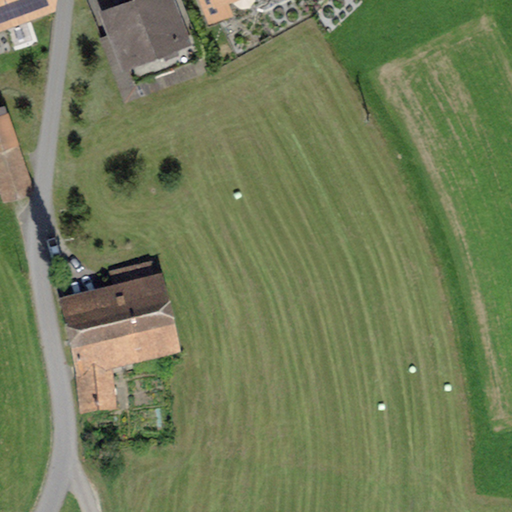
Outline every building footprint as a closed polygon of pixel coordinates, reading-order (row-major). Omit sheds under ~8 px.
[(0,0),(0,21),(47,4),(45,0),(0,0)] [(112,11),(139,80),(202,54),(180,0),(132,0),(130,1),(131,4),(112,11)] [(201,0),(209,18),(228,10),(223,0),(201,0)] [(0,148),(15,144),(6,116),(0,117),(0,148)] [(15,144),(0,148),(0,174),(22,168),(15,144)] [(28,186),(22,168),(0,174),(0,184),(3,194),(28,186)] [(75,366),(165,345),(147,268),(129,272),(135,297),(63,314),(75,366)] [(79,376),(83,411),(113,408),(109,373),(79,376)]
